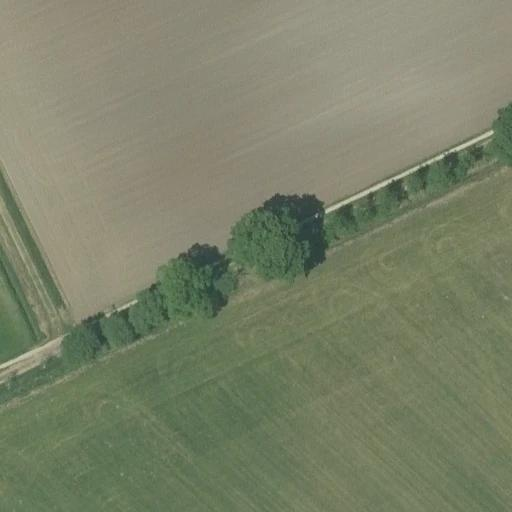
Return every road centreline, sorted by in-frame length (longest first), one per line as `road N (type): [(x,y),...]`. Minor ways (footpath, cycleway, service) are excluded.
road 1 (track): [(0,378),(511,131)]
road 2 (track): [(57,340),(0,214)]
